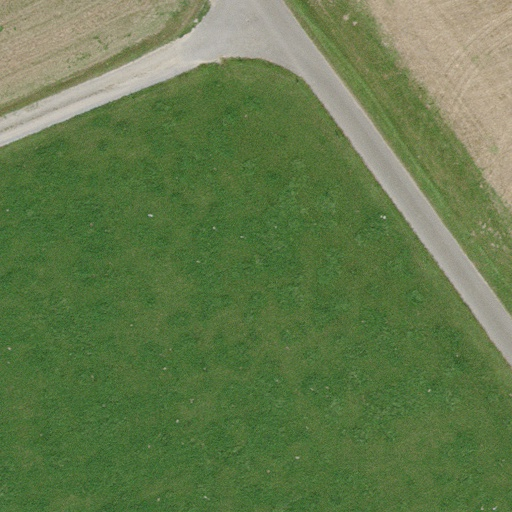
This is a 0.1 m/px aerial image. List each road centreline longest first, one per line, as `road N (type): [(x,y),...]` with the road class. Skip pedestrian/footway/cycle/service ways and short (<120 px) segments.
road 1 (unclassified): [(266,0),(511,338)]
road 2 (track): [(0,132),(281,20)]
